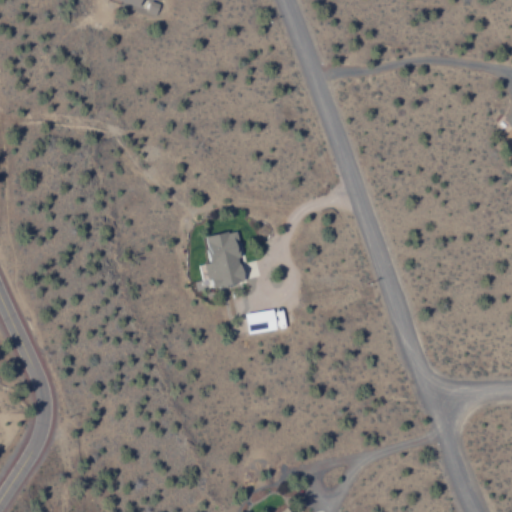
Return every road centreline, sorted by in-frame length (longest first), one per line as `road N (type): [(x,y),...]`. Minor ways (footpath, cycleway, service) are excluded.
road 1 (residential): [(433,400),(281,0)]
road 2 (residential): [(33,432),(31,376),(0,298)]
